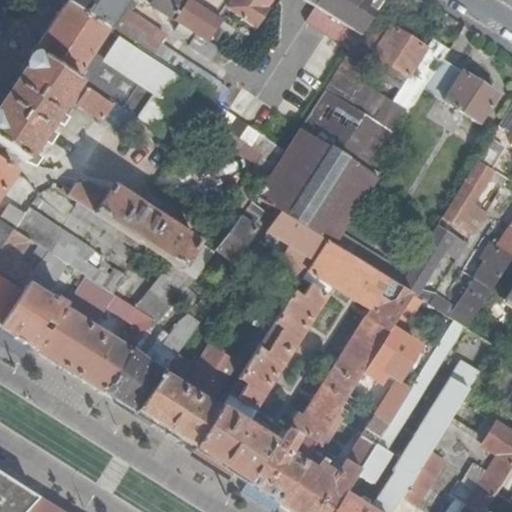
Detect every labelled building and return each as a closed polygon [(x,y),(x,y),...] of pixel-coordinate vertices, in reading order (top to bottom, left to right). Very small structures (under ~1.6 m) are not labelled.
[(179,0),(68,0),(63,9),(103,34),(188,89),(209,103),(212,105),(220,92),(160,53),(162,51),(152,45),(155,40),(148,35),(145,40),(136,34),(140,27),(120,14),(117,14),(115,13),(123,0),(127,0),(191,43),(184,55),(206,69),(213,57),(203,50),(219,25),(179,0)] [(179,0),(219,25),(226,15),(235,0),(179,0)] [(266,0),(235,0),(226,15),(251,34),(264,16),(262,14),(269,2),(266,0)] [(305,1),(301,6),(312,13),(356,42),(378,8),(365,0),(307,0),(307,2),(305,1)] [(356,42),(353,46),(371,57),(362,72),(397,94),(423,54),(388,31),(393,24),(399,28),(406,17),(400,13),(407,0),(383,0),(378,8),(356,42)] [(312,13),(302,27),(346,57),(353,46),(356,42),(312,13)] [(82,70),(93,77),(83,93),(131,124),(141,131),(156,140),(188,89),(103,34),(82,70)] [(430,44),(423,54),(397,94),(388,109),(399,116),(404,119),(419,95),(439,64),(446,53),(430,44)] [(353,46),(346,57),(336,73),(353,85),(362,72),(371,57),(353,46)] [(83,93),(30,58),(3,97),(0,101),(0,150),(25,168),(35,170),(40,163),(29,156),(36,144),(48,152),(56,140),(44,132),(49,125),(61,133),(75,111),(121,140),(126,133),(131,124),(83,93)] [(475,131),(494,101),(439,64),(419,95),(475,131)] [(336,73),(323,93),(322,95),(356,117),(369,97),(370,96),(353,85),(336,73)] [(322,95),(285,152),(252,202),(268,212),(277,218),(323,247),(330,251),(341,233),(397,143),(386,136),(356,117),(322,95)] [(388,109),(369,97),(356,117),(386,136),(399,116),(388,109)] [(264,156),(213,230),(224,239),(236,222),(241,215),(250,201),(252,202),(285,152),(212,105),(209,103),(201,115),(264,156)] [(141,131),(131,124),(126,133),(136,139),(141,131)] [(49,125),(44,132),(56,140),(61,133),(49,125)] [(136,139),(151,149),(156,140),(141,131),(136,139)] [(48,152),(36,144),(29,156),(40,163),(48,152)] [(502,155),(488,146),(475,168),(489,176),(502,155)] [(463,192),(415,268),(414,267),(404,282),(397,293),(411,301),(447,324),(454,312),(430,297),(418,295),(445,252),(458,260),(464,252),(443,238),(449,228),(471,241),(485,218),(472,209),(492,178),(489,176),(475,168),(461,191),(463,192)] [(0,193),(11,177),(0,169),(0,228),(45,257),(62,268),(82,281),(109,299),(120,283),(98,268),(100,265),(24,215),(20,221),(3,210),(0,213),(0,193)] [(60,192),(57,197),(166,268),(190,284),(191,285),(209,259),(107,192),(101,200),(80,187),(71,189),(66,195),(60,192)] [(241,215),(236,222),(248,231),(253,223),(241,215)] [(267,231),(263,236),(288,252),(311,266),(323,247),(277,218),(267,231)] [(236,222),(224,239),(212,255),(228,267),(252,233),(248,231),(236,222)] [(511,260),(511,223),(454,312),(447,324),(452,327),(458,331),(464,335),(511,260)] [(0,278),(20,292),(45,257),(0,228),(0,320),(16,298),(0,287),(0,278)] [(351,239),(341,233),(330,251),(340,257),(348,246),(351,239)] [(348,246),(340,257),(359,269),(366,257),(348,246)] [(283,436),(273,451),(238,430),(214,415),(188,456),(258,500),(275,511),(309,458),(312,455),(344,404),(366,371),(387,338),(411,301),(397,293),(359,269),(340,257),(330,251),(323,247),(311,266),(305,276),(367,316),(298,422),(295,419),(287,431),(307,445),(295,464),(285,458),(295,444),(283,436)] [(288,252),(276,269),(300,284),(305,276),(311,266),(288,252)] [(20,292),(16,298),(0,320),(0,337),(25,353),(31,357),(58,316),(39,303),(62,268),(45,257),(20,292)] [(366,257),(359,269),(397,293),(404,282),(366,257)] [(190,284),(166,268),(128,311),(149,324),(153,327),(190,284)] [(81,283),(58,316),(31,357),(98,400),(126,358),(89,334),(103,313),(129,330),(121,343),(132,350),(148,325),(81,283)] [(511,287),(502,303),(511,309),(511,287)] [(279,334),(262,361),(253,356),(234,385),(242,391),(234,404),(241,409),(239,412),(246,417),(249,419),(324,300),(308,290),(299,304),(290,299),(289,300),(270,329),(279,334)] [(138,366),(126,358),(98,400),(128,419),(187,340),(195,329),(183,320),(166,343),(160,339),(138,366)] [(452,327),(408,397),(355,479),(369,488),(384,465),(376,460),(458,331),(452,327)] [(0,337),(0,351),(19,363),(25,353),(0,337)] [(416,357),(387,338),(366,371),(395,388),(416,357)] [(198,347),(187,340),(128,419),(188,456),(214,415),(206,410),(218,391),(206,383),(219,361),(205,352),(179,394),(173,390),(186,371),(182,368),(198,347)] [(449,387),(400,463),(418,475),(447,429),(466,398),(449,387)] [(314,461),(309,458),(275,511),(276,511),(334,511),(341,501),(355,479),(408,397),(397,390),(375,424),(372,422),(333,481),(323,475),(326,470),(320,466),(317,470),(311,466),(314,461)] [(463,410),(457,424),(482,434),(488,420),(463,410)] [(511,442),(495,432),(482,451),(447,429),(418,475),(414,482),(394,511),(484,511),(511,468),(511,442)] [(357,511),(341,501),(334,511),(394,511),(414,482),(396,470),(390,479),(392,480),(372,510),(372,511),(357,511)] [(258,500),(253,508),(259,511),(274,511),(275,511),(258,500)] [(50,511),(33,501),(25,511),(50,511)]
